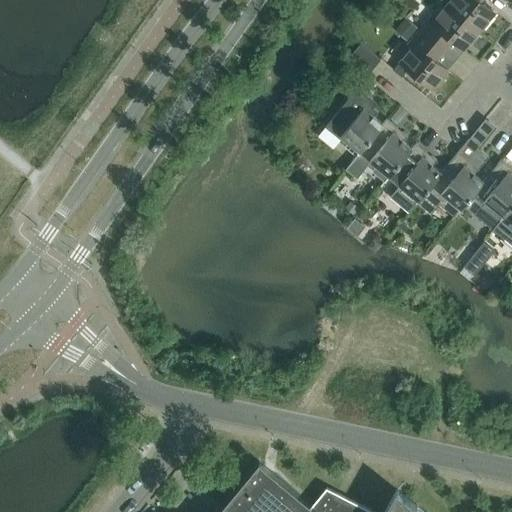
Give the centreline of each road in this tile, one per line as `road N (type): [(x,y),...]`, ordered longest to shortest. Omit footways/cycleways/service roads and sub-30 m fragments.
road 1 (secondary): [(50,297),(257,0)]
road 2 (secondary): [(215,0),(9,283)]
road 3 (residential): [(511,472),(177,402)]
road 4 (residential): [(375,68),(448,127),(499,70)]
road 5 (residential): [(26,323),(141,385)]
road 6 (residential): [(118,511),(172,447),(177,402)]
road 7 (residential): [(141,385),(50,297)]
